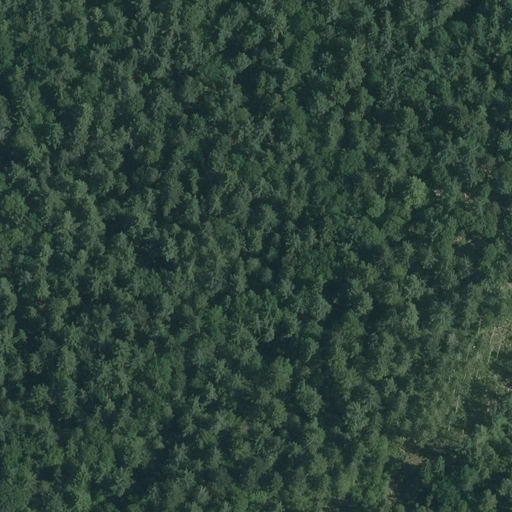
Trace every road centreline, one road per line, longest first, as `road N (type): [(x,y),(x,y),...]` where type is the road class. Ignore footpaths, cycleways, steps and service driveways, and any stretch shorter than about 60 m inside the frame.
road 1 (track): [(106,511),(287,359),(401,238)]
road 2 (track): [(410,229),(352,207),(299,129),(287,74),(297,0)]
road 3 (track): [(401,238),(511,136)]
